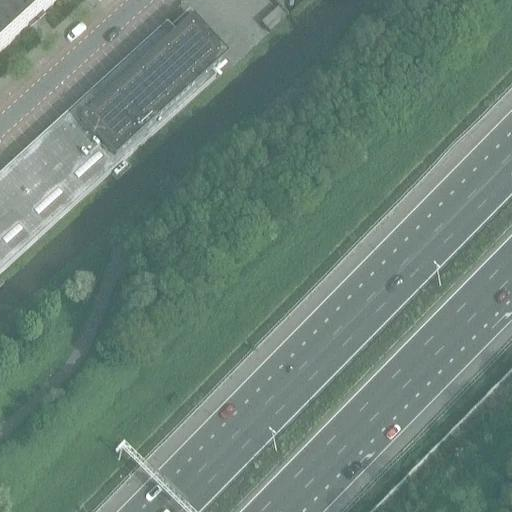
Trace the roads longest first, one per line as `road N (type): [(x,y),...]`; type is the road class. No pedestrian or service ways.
road 1 (motorway): [(511,163),(170,511)]
road 2 (motorway): [(273,511),(511,266)]
road 3 (tertiary): [(0,122),(134,0)]
